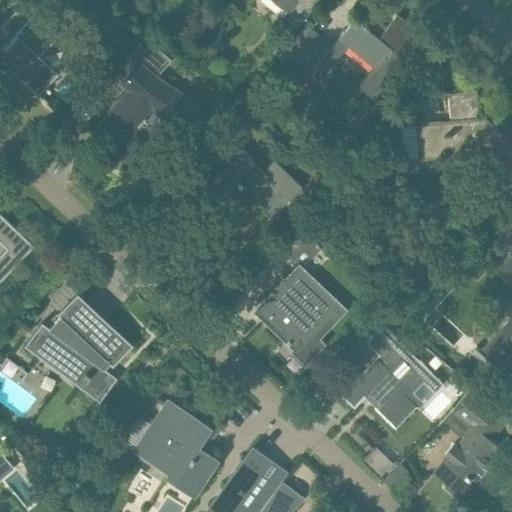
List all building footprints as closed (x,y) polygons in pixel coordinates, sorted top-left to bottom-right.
[(25,0),(0,27),(0,51),(2,54),(0,56),(0,57),(8,65),(40,95),(59,74),(50,65),(41,56),(61,35),(25,0)] [(275,0),(288,10),(283,16),(297,28),(320,0),(275,0)] [(386,27),(363,8),(340,37),(376,67),(359,86),(376,100),(393,80),(389,77),(405,59),(411,64),(429,41),(396,15),(386,27)] [(310,75),(333,46),(311,28),(287,57),(310,75)] [(467,31),(459,41),(465,52),(472,58),(483,45),(467,31)] [(124,34),(113,40),(118,50),(130,44),(124,34)] [(106,129),(102,135),(131,161),(135,156),(137,158),(142,152),(140,150),(145,146),(129,132),(152,107),(180,127),(178,131),(179,131),(181,129),(192,137),(190,139),(200,147),(219,120),(157,76),(173,59),(152,39),(146,36),(113,72),(131,89),(109,113),(108,112),(98,122),(106,129)] [(480,119),(477,89),(448,92),(451,120),(421,123),(424,157),(470,153),(509,184),(511,179),(511,141),(484,119),(482,121),(480,119)] [(239,99),(223,122),(235,131),(256,109),(239,99)] [(264,171),(242,150),(212,182),(228,197),(239,185),(242,188),(244,186),(273,213),(267,219),(280,231),(294,217),(331,178),(322,170),(304,189),(274,161),(264,171)] [(0,241),(7,247),(0,254),(0,281),(34,245),(0,212),(0,241)] [(511,223),(497,241),(511,252),(511,223)] [(284,246),(295,257),(303,249),(309,254),(318,246),(300,229),(284,246)] [(511,252),(497,241),(511,254),(497,270),(511,282),(511,252)] [(346,309),(300,265),(255,311),(298,352),(325,323),(329,327),(346,309)] [(87,376),(82,382),(105,399),(102,403),(103,404),(120,380),(112,374),(117,369),(119,371),(140,349),(81,293),(61,315),(64,318),(52,330),(45,324),(28,348),(29,349),(32,345),(67,371),(71,364),(87,376)] [(477,345),(467,355),(484,371),(492,362),(508,376),(509,375),(507,373),(511,366),(511,314),(481,349),(477,345)] [(356,380),(342,394),(354,406),(364,396),(393,424),(407,410),(415,403),(409,397),(433,372),(409,349),(382,324),(369,337),(369,338),(369,339),(369,340),(369,341),(369,342),(369,343),(369,344),(380,355),(378,358),(356,380)] [(505,413),(472,386),(451,411),(471,427),(456,445),(454,443),(445,454),(447,456),(433,472),(446,482),(444,488),(455,497),(460,495),(463,497),(476,482),(481,487),(493,472),(487,468),(503,449),(484,433),(491,424),(494,427),(499,426),(503,422),(503,417),(502,416),(505,413)] [(157,416),(135,450),(154,462),(170,472),(168,476),(196,495),(208,477),(219,460),(199,447),(211,428),(168,399),(157,416)] [(254,447),(209,508),(214,511),(256,511),(286,471),(254,447)] [(418,489),(408,479),(398,489),(408,499),(418,489)] [(273,493),(259,511),(290,511),(294,509),(274,493),(273,493)]
